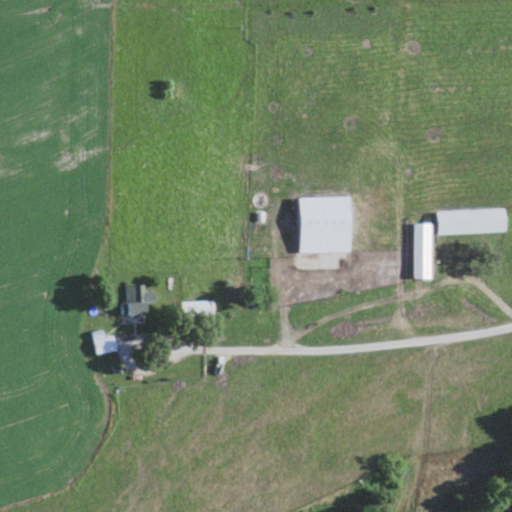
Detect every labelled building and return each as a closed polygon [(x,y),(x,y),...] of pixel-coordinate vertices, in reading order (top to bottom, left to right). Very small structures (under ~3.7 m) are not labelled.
[(294,253),(345,253),(344,197),(294,197),(294,253)] [(432,211),(433,234),(500,232),(499,209),(432,211)] [(425,223),(409,223),(409,278),(425,278),(425,223)] [(121,286),(122,317),(141,316),(141,303),(151,303),(150,291),(141,292),(140,285),(121,286)] [(178,316),(210,316),(210,302),(178,302),(178,316)] [(89,337),(92,354),(112,351),(110,334),(89,337)]
